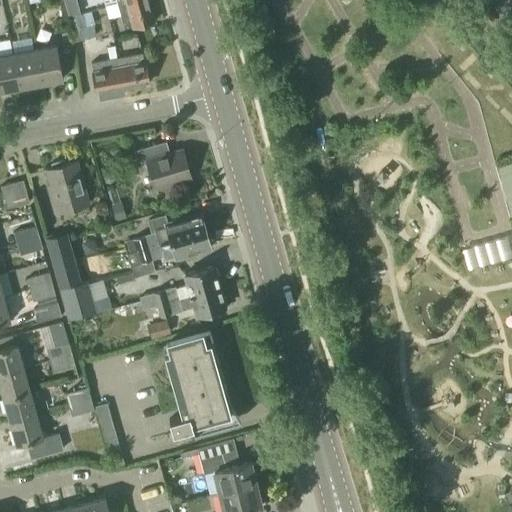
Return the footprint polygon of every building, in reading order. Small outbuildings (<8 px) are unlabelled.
[(147,0),(131,0),(117,4),(124,30),(154,22),(147,0)] [(75,24),(87,21),(85,13),(99,10),(98,2),(72,7),(75,24)] [(56,46),(35,50),(41,84),(63,79),(56,46)] [(110,57),(116,56),(114,46),(107,47),(109,58),(110,57)] [(35,50),(13,54),(19,88),(41,84),(35,50)] [(128,64),(118,66),(122,88),(148,83),(142,51),(126,54),(128,64)] [(0,91),(19,88),(13,54),(0,56),(0,91)] [(122,88),(118,66),(108,68),(107,58),(90,61),(96,93),(122,88)] [(169,153),(166,142),(133,151),(140,172),(149,170),(155,189),(190,179),(182,149),(169,153)] [(54,213),(88,204),(76,162),(46,170),(53,196),(50,197),(54,213)] [(511,167),(511,163),(498,166),(511,218),(511,167)] [(104,176),(105,182),(111,183),(115,179),(113,173),(107,172),(104,176)] [(3,197),(26,191),(23,180),(0,186),(3,197)] [(29,202),(26,191),(3,197),(6,208),(29,202)] [(121,201),(119,202),(110,205),(115,221),(126,217),(121,201)] [(129,253),(204,232),(199,214),(169,223),(167,216),(146,222),(150,234),(131,238),(124,240),(129,253)] [(16,243),(39,237),(36,225),(13,232),(16,243)] [(204,232),(129,253),(126,254),(130,266),(133,276),(155,273),(151,259),(162,256),(163,258),(174,255),(175,258),(209,249),(204,232)] [(45,239),(58,287),(79,281),(66,233),(45,239)] [(42,248),(39,237),(16,243),(20,255),(42,248)] [(156,305),(218,287),(215,277),(218,275),(216,269),(213,268),(212,266),(184,274),(187,284),(176,288),(175,286),(139,296),(142,309),(156,305)] [(26,278),(30,290),(52,283),(49,272),(26,278)] [(115,276),(117,284),(133,279),(131,272),(115,276)] [(94,312),(86,281),(59,289),(67,320),(94,312)] [(30,290),(33,301),(55,295),(52,283),(30,290)] [(223,305),(226,302),(224,297),(221,296),(218,287),(156,305),(160,318),(182,311),(182,309),(193,306),(196,315),(224,307),(223,305)] [(0,323),(10,321),(3,297),(0,298),(0,323)] [(61,316),(57,302),(33,308),(37,322),(61,316)] [(168,320),(146,327),(150,338),(171,332),(168,320)] [(175,370),(217,358),(213,343),(207,345),(203,332),(168,342),(168,341),(167,342),(175,370)] [(49,360),(71,354),(68,342),(46,348),(49,360)] [(0,373),(22,368),(15,344),(0,348),(0,373)] [(75,365),(71,354),(49,360),(52,371),(75,365)] [(218,359),(217,358),(175,370),(183,397),(225,385),(221,370),(215,372),(212,361),(218,359)] [(29,391),(22,368),(0,373),(0,389),(3,398),(29,391)] [(225,385),(183,397),(188,414),(169,420),(174,439),(202,431),(201,430),(193,432),(191,424),(237,411),(237,410),(232,411),(228,397),(222,399),(219,388),(225,386),(225,385)] [(68,405),(90,398),(87,387),(65,393),(68,405)] [(29,391),(3,398),(9,422),(35,414),(29,391)] [(94,410),(90,398),(68,405),(71,416),(94,410)] [(109,410),(107,403),(95,406),(97,413),(109,410)] [(111,417),(109,410),(97,413),(99,420),(111,417)] [(42,437),(35,414),(9,422),(16,446),(25,443),(30,458),(62,449),(57,432),(42,437)] [(113,424),(111,417),(99,420),(101,427),(113,424)] [(115,431),(113,424),(101,427),(103,434),(115,431)] [(117,438),(115,431),(103,434),(105,441),(117,438)] [(118,445),(117,438),(105,441),(107,448),(118,445)] [(219,493),(255,484),(253,473),(260,472),(257,462),(250,464),(250,462),(236,465),(234,455),(237,454),(233,438),(197,447),(204,474),(209,496),(219,493)] [(120,452),(118,445),(107,448),(109,455),(120,452)] [(122,459),(120,452),(109,455),(111,462),(122,459)] [(111,462),(113,469),(124,466),(122,459),(111,462)] [(255,484),(219,493),(223,511),(241,511),(242,511),(261,506),(255,484)] [(84,504),(86,511),(108,511),(105,498),(84,504)]
